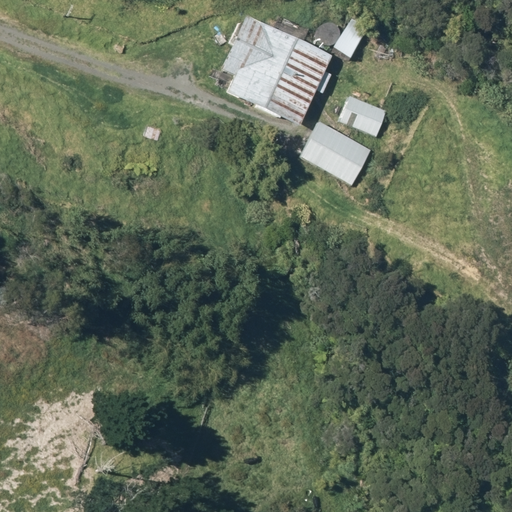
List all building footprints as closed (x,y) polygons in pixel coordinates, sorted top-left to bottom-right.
[(212,74),(226,80),(218,98),(294,132),(312,93),(320,97),(330,76),(321,72),(325,62),(236,22),(212,74)] [(346,25),(329,51),(346,62),(363,35),(346,25)] [(345,99),(335,124),(373,139),(383,114),(345,99)] [(369,153),(314,126),(297,163),(352,189),(369,153)] [(142,128),(139,138),(155,142),(158,132),(142,128)]
